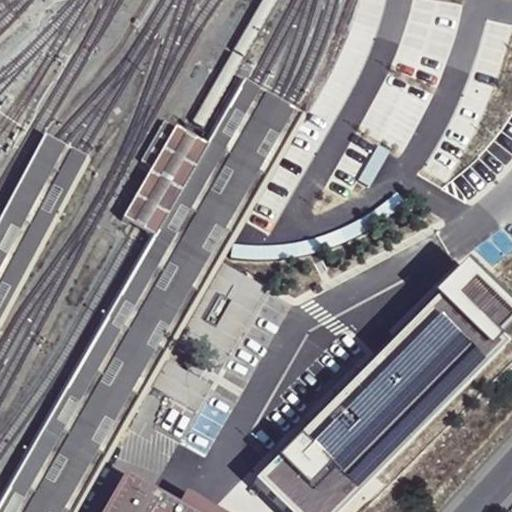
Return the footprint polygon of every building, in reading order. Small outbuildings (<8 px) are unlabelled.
[(317,206),(348,221),(387,142),(426,161),(452,109),(451,108),(494,20),(470,8),(450,50),(418,34),(430,10),(408,0),(391,0),(285,216),(307,226),(317,206)] [(0,511),(73,511),(305,117),(287,108),(274,99),(252,87),(240,80),(202,145),(190,137),(165,123),(140,164),(151,169),(121,221),(137,228),(150,237),(0,504),(0,321),(86,160),(75,154),(57,145),(44,138),(0,219),(0,511)] [(511,322),(511,301),(466,260),(256,479),(289,511),(338,511),(509,340),(503,331),(511,322)] [(222,365),(266,287),(222,262),(178,340),(196,350),(187,370),(167,359),(152,384),(196,409),(211,384),(199,377),(210,358),(222,365)] [(122,477),(102,511),(139,511),(150,493),(122,477)] [(183,511),(176,508),(150,493),(139,511),(183,511)] [(176,508),(183,511),(211,511),(184,496),(176,508)]
